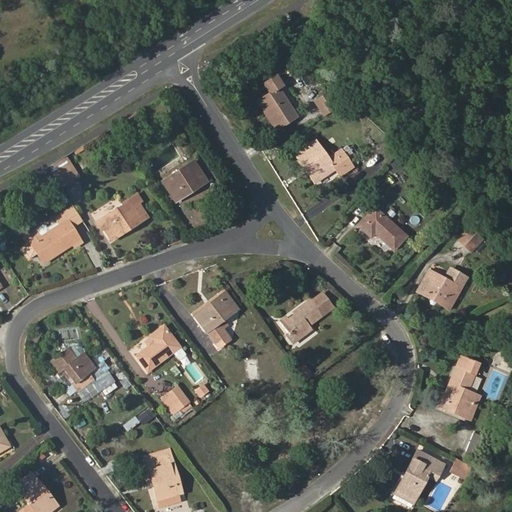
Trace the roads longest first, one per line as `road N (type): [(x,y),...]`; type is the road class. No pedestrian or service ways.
road 1 (residential): [(119,511),(19,380),(12,344),(20,320),(44,301),(242,239)]
road 2 (residential): [(316,256),(394,328),(404,346),(404,384),(387,422),(349,464),(283,511)]
road 3 (primary): [(172,52),(0,158)]
road 4 (residential): [(172,52),(267,200)]
